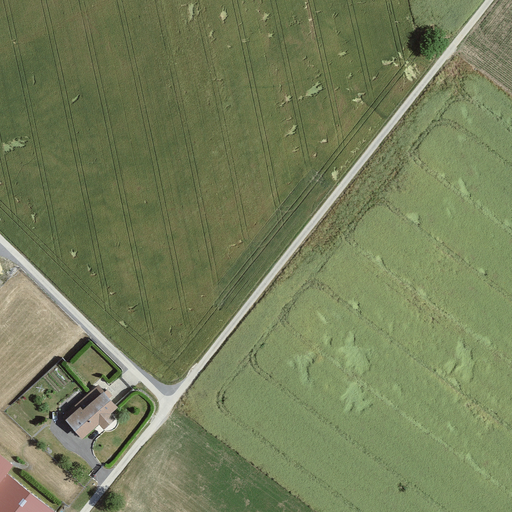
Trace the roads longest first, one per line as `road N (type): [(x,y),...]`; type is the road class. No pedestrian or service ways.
road 1 (track): [(487,0),(85,511)]
road 2 (track): [(0,239),(168,405)]
